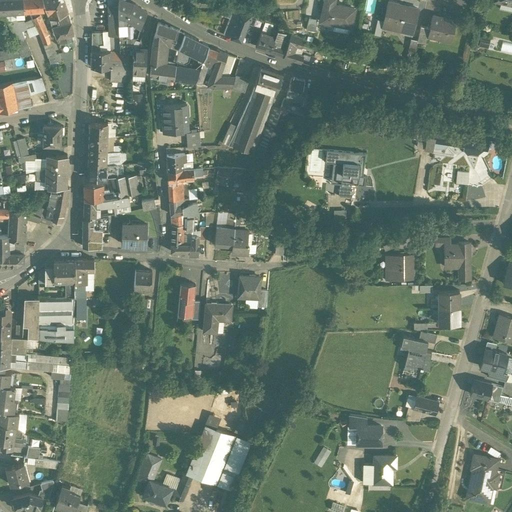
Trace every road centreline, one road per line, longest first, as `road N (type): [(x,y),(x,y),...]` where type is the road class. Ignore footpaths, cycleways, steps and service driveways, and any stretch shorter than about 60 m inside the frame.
road 1 (residential): [(141,0),(241,53),(511,120)]
road 2 (residential): [(422,511),(511,185)]
road 3 (secondary): [(63,241),(73,222),(80,107)]
road 4 (residential): [(164,256),(223,267),(292,265)]
